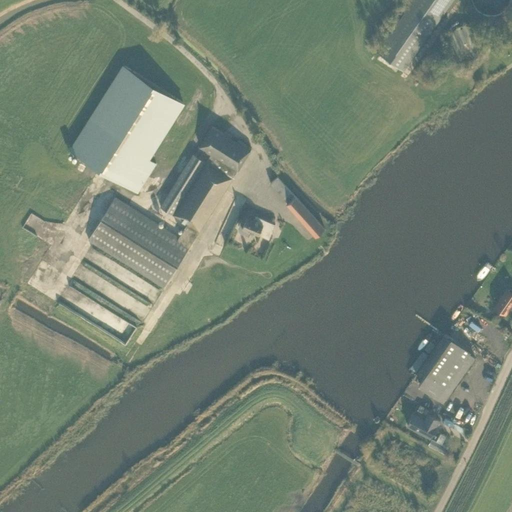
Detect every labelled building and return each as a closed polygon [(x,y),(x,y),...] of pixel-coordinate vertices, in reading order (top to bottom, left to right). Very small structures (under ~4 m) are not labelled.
[(413,0),(377,52),(403,70),(452,0),(413,0)] [(507,0),(472,0),(474,3),(475,6),(478,9),(481,11),(484,13),(488,14),(491,14),(495,13),(499,12),(501,11),(503,8),(506,5),(507,2),(507,0)] [(450,36),(449,41),(450,46),(452,50),(455,53),(459,56),(463,57),(468,57),(472,56),(476,53),(479,50),(481,46),(482,41),(481,36),(479,32),(476,28),(472,26),(468,25),(463,25),(459,26),(455,28),(452,32),(450,36)] [(71,150),(139,192),(157,163),(148,158),(184,102),(124,65),(71,150)] [(238,140),(237,142),(231,138),(232,135),(225,131),(224,132),(213,126),(200,146),(206,150),(205,152),(210,155),(206,161),(193,153),(161,206),(188,223),(179,237),(116,196),(89,239),(164,286),(251,148),(238,140)] [(325,228),(296,196),(278,176),(271,182),(289,202),(286,204),(316,237),(325,228)] [(251,231),(258,234),(259,233),(269,238),(275,224),(256,215),(254,219),(247,216),(245,221),(241,220),(238,227),(240,232),(249,236),(251,231)] [(494,306),(506,315),(511,305),(511,290),(507,287),(494,306)] [(419,383),(444,401),(475,358),(445,336),(422,370),(427,373),(419,383)] [(480,364),(472,381),(479,385),(487,367),(480,364)] [(407,425),(420,432),(431,438),(438,426),(437,425),(440,420),(428,414),(425,419),(414,413),(407,425)] [(432,438),(429,444),(445,453),(448,447),(442,443),(446,436),(440,433),(437,441),(432,438)]
